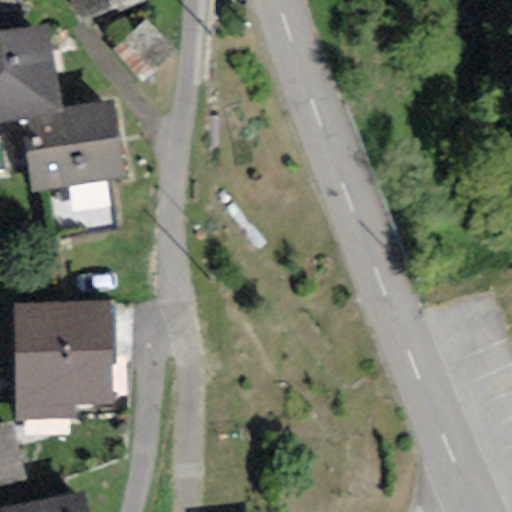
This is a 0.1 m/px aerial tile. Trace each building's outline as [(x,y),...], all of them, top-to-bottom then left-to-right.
[(15,0),(0,0),(0,10),(17,8),(15,0)] [(70,0),(80,22),(136,0),(70,0)] [(113,54),(143,83),(175,50),(146,21),(113,54)] [(61,108),(47,26),(0,34),(0,123),(19,120),(62,112),(61,108)] [(124,180),(114,102),(61,108),(62,112),(19,120),(31,194),(124,180)] [(75,407),(113,406),(110,302),(13,305),(15,421),(75,420),(75,407)] [(0,491),(26,484),(11,426),(0,429),(0,491)] [(86,511),(83,493),(0,509),(0,511),(86,511)]
